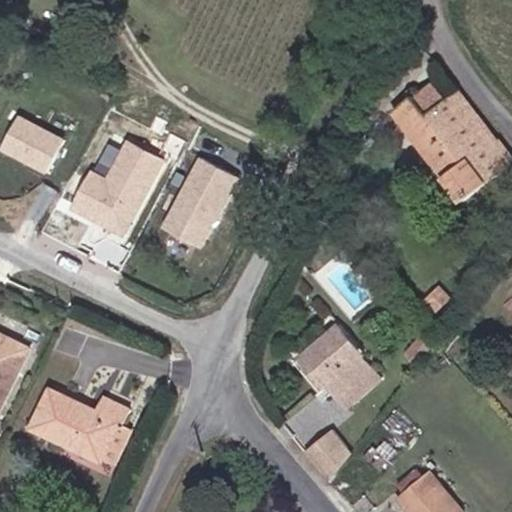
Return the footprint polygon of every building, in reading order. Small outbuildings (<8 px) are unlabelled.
[(419,139),(408,150),(464,206),(506,164),(447,107),(435,119),(419,103),(401,121),(419,139)] [(16,121),(0,153),(45,175),(61,144),(16,121)] [(389,133),(408,150),(419,139),(401,121),(389,133)] [(88,173),(70,209),(87,217),(89,213),(107,222),(105,226),(120,234),(157,160),(123,143),(103,181),(88,173)] [(234,174),(195,156),(161,226),(199,245),(234,174)] [(342,182),(328,170),(319,186),(324,190),(316,207),(308,205),(300,217),(326,226),(339,205),(335,201),(342,182)] [(89,213),(87,217),(105,226),(107,222),(89,213)] [(294,367),(316,395),(330,384),(341,399),(371,375),(337,332),(294,367)] [(0,342),(23,354),(26,347),(0,334),(0,342)] [(0,402),(23,354),(0,342),(0,402)] [(382,389),(371,375),(341,399),(328,409),(339,423),(382,389)] [(316,395),(328,409),(341,399),(330,384),(316,395)] [(98,415),(46,391),(28,430),(99,463),(116,427),(120,429),(127,413),(103,402),(98,415)] [(336,425),(308,449),(331,476),(359,452),(336,425)] [(459,511),(429,474),(395,501),(403,511),(459,511)]
